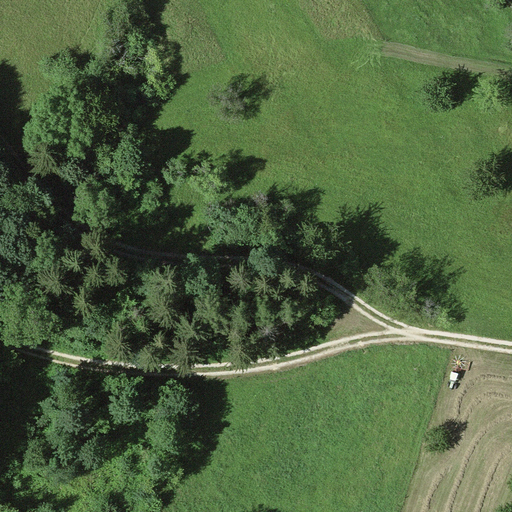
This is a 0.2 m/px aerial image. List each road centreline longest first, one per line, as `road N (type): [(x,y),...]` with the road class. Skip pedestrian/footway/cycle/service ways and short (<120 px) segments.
road 1 (track): [(0,336),(101,368),(185,374),(368,337),(511,347)]
road 2 (track): [(0,135),(75,220),(107,238),(189,259),(239,258),(304,273),(413,336)]
